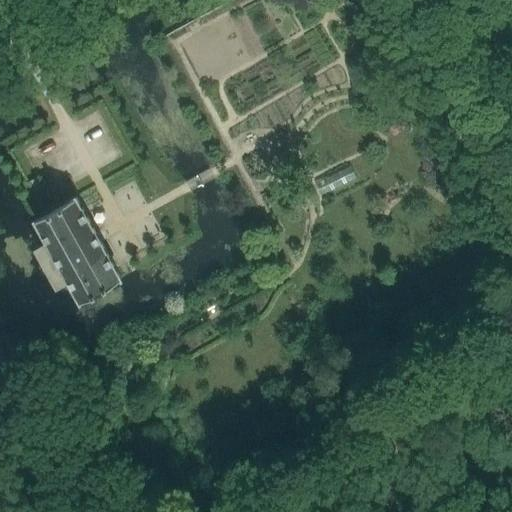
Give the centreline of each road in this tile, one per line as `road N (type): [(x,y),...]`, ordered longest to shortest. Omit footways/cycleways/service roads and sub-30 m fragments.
road 1 (track): [(511,369),(268,511)]
road 2 (track): [(412,0),(511,179)]
